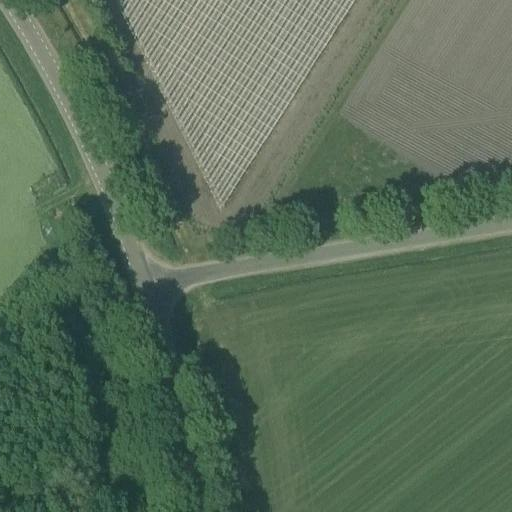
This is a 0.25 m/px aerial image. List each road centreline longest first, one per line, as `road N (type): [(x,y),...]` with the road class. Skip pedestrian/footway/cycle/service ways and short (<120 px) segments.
road 1 (unclassified): [(511,223),(136,277)]
road 2 (tertiary): [(136,277),(108,188),(43,54),(2,0)]
road 3 (tertiary): [(190,511),(136,277)]
